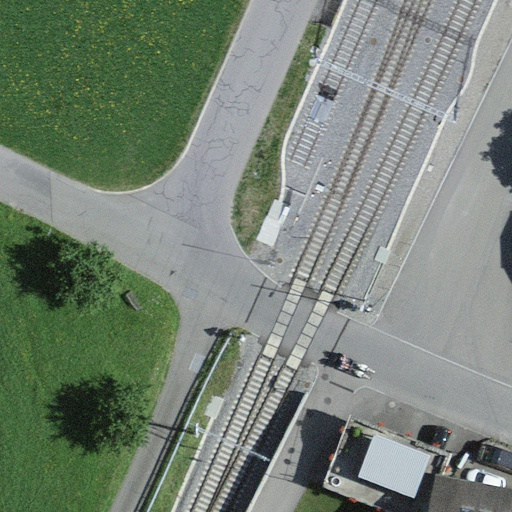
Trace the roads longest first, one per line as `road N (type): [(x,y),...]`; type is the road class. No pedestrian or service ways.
road 1 (unclassified): [(166,257),(276,0)]
road 2 (residential): [(511,122),(402,374)]
road 3 (unclassified): [(213,282),(113,511)]
road 4 (unclassified): [(402,374),(213,282)]
road 5 (track): [(330,339),(260,511)]
road 6 (unclassified): [(0,178),(166,257)]
